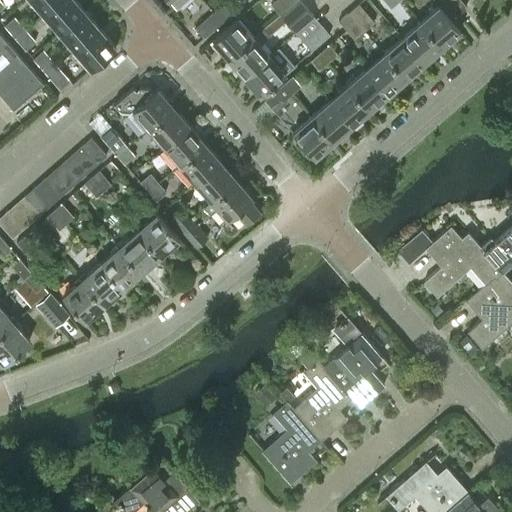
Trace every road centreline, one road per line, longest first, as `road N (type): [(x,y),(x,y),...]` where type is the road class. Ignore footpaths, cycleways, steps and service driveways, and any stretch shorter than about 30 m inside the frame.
road 1 (residential): [(0,397),(143,340),(311,208)]
road 2 (residential): [(311,208),(511,32)]
road 3 (residential): [(311,208),(159,34)]
road 4 (residential): [(460,376),(311,208)]
road 5 (residential): [(0,180),(159,34)]
road 6 (residential): [(312,511),(460,376)]
